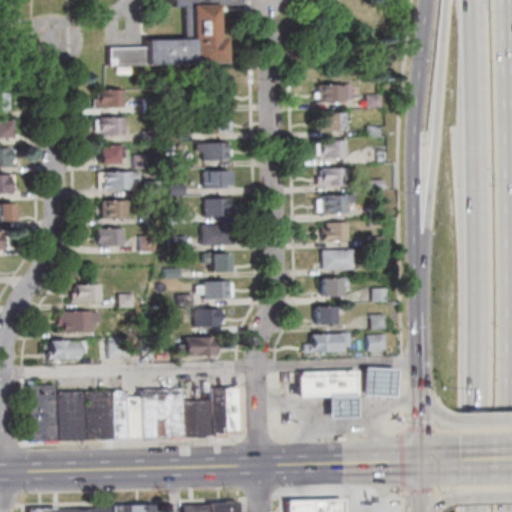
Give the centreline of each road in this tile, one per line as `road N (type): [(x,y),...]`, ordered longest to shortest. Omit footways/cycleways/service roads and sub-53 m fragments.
road 1 (motorway): [(465,0),(476,302),(473,511)]
road 2 (motorway): [(505,511),(501,0)]
road 3 (residential): [(259,511),(255,355),(270,285),(258,20)]
road 4 (residential): [(9,472),(9,322),(41,264),(51,226),(44,32)]
road 5 (secondary): [(419,461),(0,472)]
road 6 (motorway): [(445,0),(435,108),(407,252)]
road 7 (secondary): [(420,0),(401,150),(407,252)]
road 8 (secondary): [(412,311),(419,461)]
